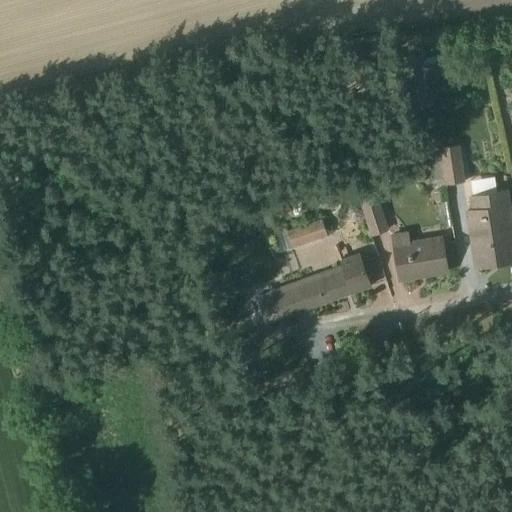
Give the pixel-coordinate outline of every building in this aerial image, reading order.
[(438,147),(443,184),(464,181),(458,144),(438,147)] [(429,150),(434,180),(442,178),(438,149),(429,150)] [(466,209),(475,267),(511,260),(511,232),(505,189),(495,191),(492,177),(470,181),(472,194),(467,195),(469,208),(466,209)] [(444,189),(433,191),(434,201),(435,201),(439,227),(448,226),(444,189)] [(388,230),(376,195),(358,201),(370,236),(388,230)] [(284,224),(269,229),(277,252),(326,236),(320,219),(286,231),(284,224)] [(407,231),(392,234),(399,279),(446,271),(440,235),(409,240),(407,231)] [(369,286),(357,252),(343,258),(337,244),(332,246),(340,264),(269,290),(269,291),(257,295),(267,323),(268,323),(369,286)]
